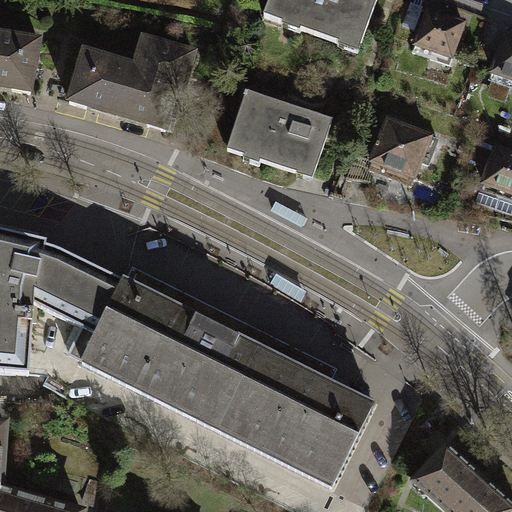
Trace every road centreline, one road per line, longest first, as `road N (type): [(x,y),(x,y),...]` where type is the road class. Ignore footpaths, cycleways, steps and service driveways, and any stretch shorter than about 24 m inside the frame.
road 1 (unclassified): [(424,341),(392,303),(294,237),(183,184),(114,171)]
road 2 (unclassified): [(114,171),(246,235),(424,341)]
